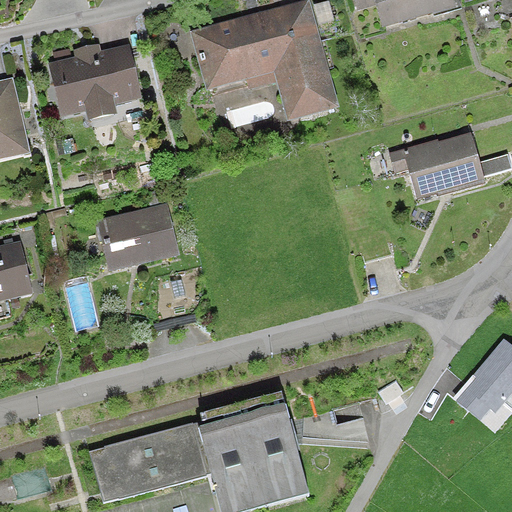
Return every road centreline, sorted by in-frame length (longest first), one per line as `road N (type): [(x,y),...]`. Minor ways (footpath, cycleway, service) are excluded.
road 1 (residential): [(511,250),(482,298),(425,305),(0,412)]
road 2 (residential): [(0,37),(166,0)]
